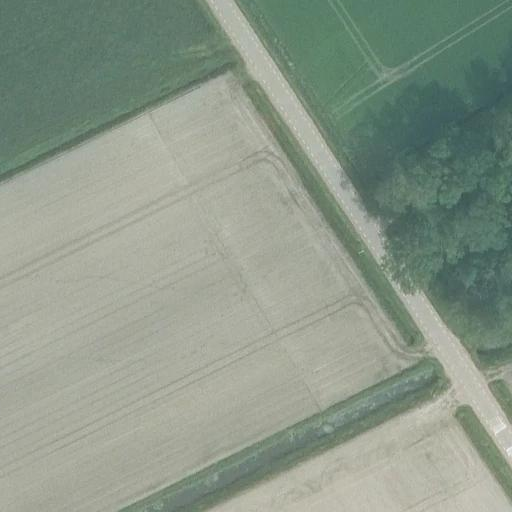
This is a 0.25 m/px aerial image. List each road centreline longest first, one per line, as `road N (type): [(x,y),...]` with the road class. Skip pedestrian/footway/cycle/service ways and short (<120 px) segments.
road 1 (tertiary): [(511,453),(219,0)]
road 2 (track): [(511,142),(372,229)]
